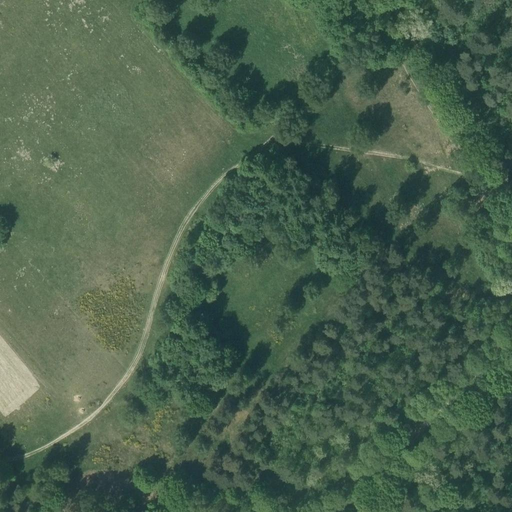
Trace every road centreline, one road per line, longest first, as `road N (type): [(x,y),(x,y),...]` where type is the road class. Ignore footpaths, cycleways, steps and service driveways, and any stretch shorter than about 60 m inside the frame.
road 1 (unknown): [(511,244),(448,150),(374,0)]
road 2 (track): [(511,330),(310,511)]
road 3 (track): [(391,6),(511,211)]
